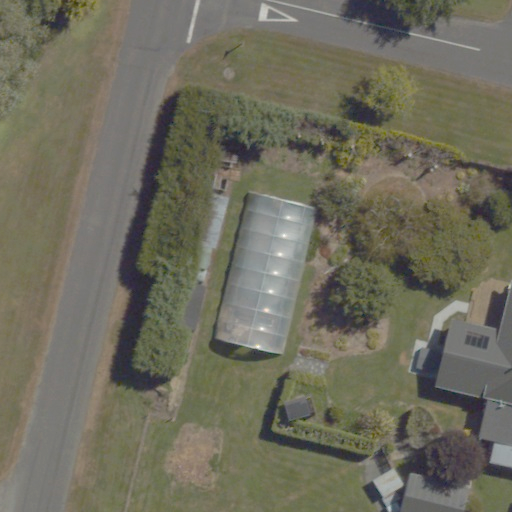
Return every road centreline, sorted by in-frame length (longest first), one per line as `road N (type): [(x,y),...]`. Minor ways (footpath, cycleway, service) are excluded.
road 1 (residential): [(35,511),(158,0)]
road 2 (residential): [(256,0),(511,61)]
